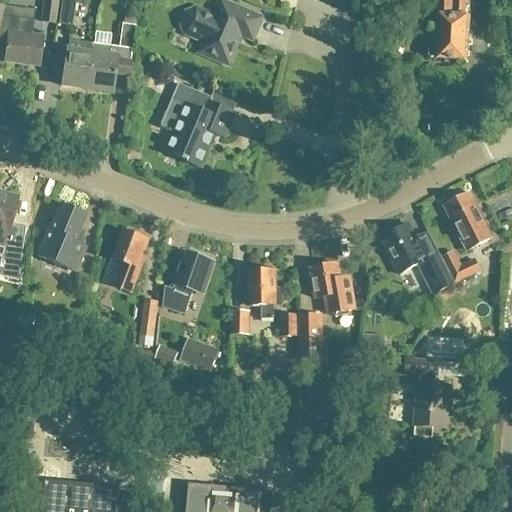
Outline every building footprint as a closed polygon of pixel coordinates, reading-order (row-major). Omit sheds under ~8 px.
[(60,1),(55,0),(44,0),(41,23),(56,25),(60,1)] [(59,25),(72,27),(76,2),(63,0),(59,25)] [(429,39),(429,57),(439,57),(439,59),(445,59),(445,63),(458,64),(458,60),(465,60),(466,42),(471,42),(472,34),(467,34),(467,17),(466,17),(466,0),(437,0),(437,15),(436,15),(436,20),(432,20),(432,35),(435,35),(435,40),(429,39)] [(187,13),(183,23),(187,34),(205,41),(201,52),(229,64),(242,34),(253,39),(261,18),(222,2),(216,17),(197,9),(187,13)] [(0,50),(6,52),(5,63),(40,67),(43,37),(8,33),(8,35),(0,32),(0,24),(4,7),(0,6),(0,50)] [(123,25),(120,47),(119,50),(132,52),(136,26),(124,25),(123,25)] [(87,90),(93,44),(69,41),(62,87),(87,90)] [(93,44),(87,90),(112,94),(117,58),(105,56),(106,49),(93,47),(94,44),(93,44)] [(223,137),(234,112),(239,100),(215,90),(210,102),(206,112),(173,98),(161,126),(176,132),(168,152),(185,159),(184,161),(200,167),(214,133),(223,137)] [(18,198),(0,192),(0,244),(3,245),(6,232),(8,233),(12,220),(18,198)] [(494,237),(471,193),(445,206),(468,251),(494,237)] [(41,246),(37,257),(74,272),(85,247),(81,246),(82,233),(78,231),(85,215),(61,205),(49,232),(48,231),(47,234),(44,233),(38,245),(41,246)] [(7,260),(20,264),(26,223),(12,220),(8,233),(6,232),(3,245),(10,247),(7,260)] [(400,275),(419,265),(428,282),(434,294),(434,295),(455,283),(442,258),(438,251),(427,257),(409,224),(397,231),(399,235),(394,237),(383,243),(400,275)] [(111,259),(103,282),(116,287),(116,288),(132,294),(146,256),(142,254),(148,239),(138,235),(139,232),(128,228),(126,231),(124,230),(112,260),(111,259)] [(210,261),(208,260),(209,257),(197,253),(196,256),(184,252),(173,285),(175,286),(173,291),(166,289),(164,307),(185,313),(192,291),(201,295),(207,278),(204,277),(210,261)] [(455,283),(461,280),(481,270),(475,259),(462,266),(454,252),(442,258),(455,283)] [(339,279),(336,264),(310,268),(316,298),(325,297),(328,314),(335,313),(335,316),(349,314),(348,310),(354,309),(349,277),(339,279)] [(275,271),(265,271),(265,267),(251,268),(251,271),(248,271),(249,306),(261,305),(261,320),(274,319),(273,307),(282,307),(282,290),(275,290),(275,271)] [(8,285),(21,289),(25,277),(11,273),(8,285)] [(153,347),(154,335),(157,316),(159,303),(144,301),(138,346),(153,347)] [(232,312),(231,336),(250,336),(250,313),(232,312)] [(298,338),(297,317),(297,316),(281,316),(282,337),(298,338)] [(298,338),(299,338),(300,362),(323,361),(321,316),(297,317),(298,338)] [(49,326),(46,343),(61,346),(64,329),(49,326)] [(188,340),(181,358),(211,369),(218,351),(188,340)] [(432,438),(433,427),(445,428),(447,409),(451,409),(452,386),(435,385),(436,375),(438,375),(439,362),(407,360),(406,373),(420,374),(420,384),(418,384),(414,437),(432,438)] [(255,511),(257,491),(189,486),(186,511),(115,511),(117,489),(43,483),(41,511),(38,511),(255,511)]
